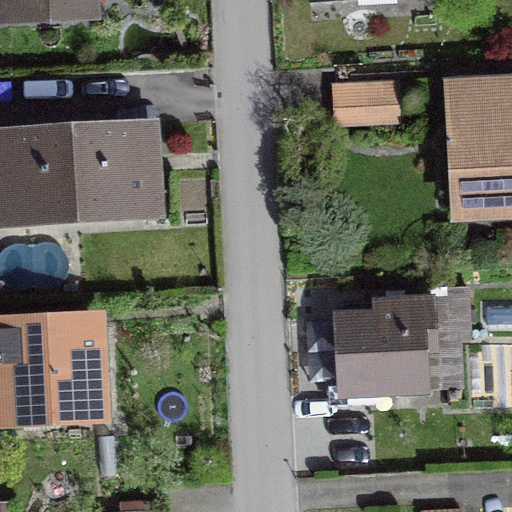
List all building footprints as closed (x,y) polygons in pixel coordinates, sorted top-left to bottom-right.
[(120,29),(118,0),(13,0),(16,35),(120,29)] [(451,0),(322,0),(323,8),(452,4),(451,0)] [(511,91),(463,95),(471,232),(511,229),(511,91)] [(400,93),(337,97),(340,130),(402,125),(400,93)] [(179,232),(174,130),(0,138),(5,240),(179,232)] [(393,328),(352,330),(356,415),(471,409),(466,305),(392,308),(393,328)] [(124,431),(118,320),(0,327),(0,406),(6,406),(8,438),(124,431)]
